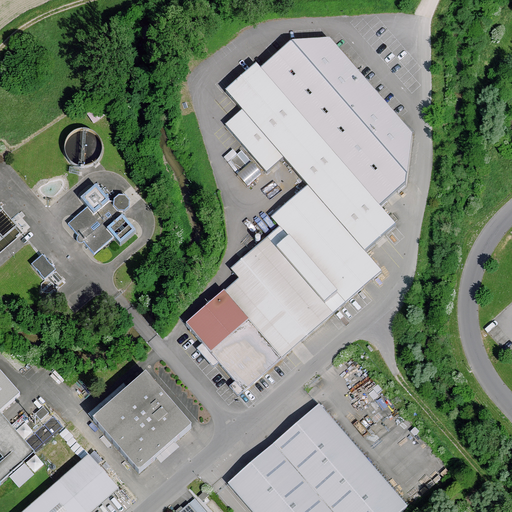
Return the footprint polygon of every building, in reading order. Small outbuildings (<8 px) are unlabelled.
[(282,160),(305,189),(269,221),(276,230),(228,272),(236,282),(185,327),(243,393),(379,273),(363,255),(395,228),(378,209),(405,186),(410,136),(329,41),(292,45),(260,72),(255,66),(224,93),(241,113),(224,128),(264,175),(282,160)] [(71,165),(77,167),(83,166),(89,163),(93,159),(95,153),(96,147),(94,141),(91,136),(85,133),(79,131),(73,132),(68,135),(63,139),(61,145),(60,151),(62,157),(66,162),(71,165)] [(261,173),(241,151),(230,160),(240,172),(237,174),(247,185),(261,173)] [(90,184),(74,198),(83,208),(64,225),(75,237),(73,240),(74,243),(77,244),(80,243),(91,256),(111,239),(117,247),(133,233),(118,216),(118,211),(120,211),(125,206),(125,201),(121,196),(114,196),(109,200),(109,202),(105,202),(90,184)] [(48,255),(36,266),(49,281),(61,270),(48,255)] [(0,412),(19,396),(0,374),(0,412)] [(192,427),(146,374),(93,419),(139,473),(192,427)] [(405,511),(409,509),(318,405),(225,487),(246,511),(405,511)] [(34,451),(10,476),(21,485),(44,461),(34,451)] [(95,511),(118,493),(87,458),(24,511),(95,511)] [(205,491),(198,496),(203,501),(209,496),(205,491)] [(205,511),(195,500),(181,511),(205,511)]
